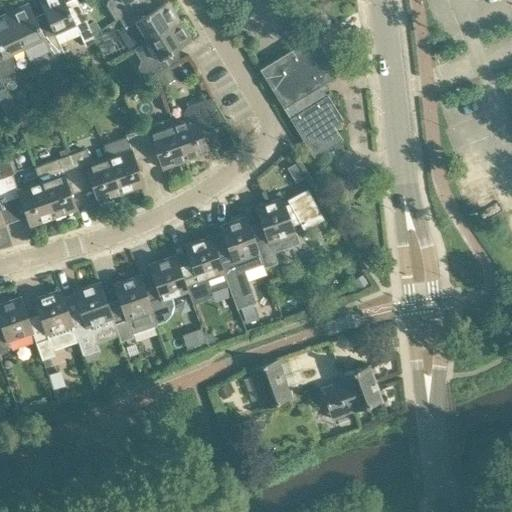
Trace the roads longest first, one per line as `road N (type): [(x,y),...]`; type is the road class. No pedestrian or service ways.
road 1 (residential): [(0,266),(163,215),(262,150),(269,125),(196,0)]
road 2 (residential): [(427,411),(440,359),(435,303),(426,243),(400,171)]
road 3 (residential): [(400,171),(402,245),(427,411)]
road 4 (residential): [(400,171),(382,0)]
